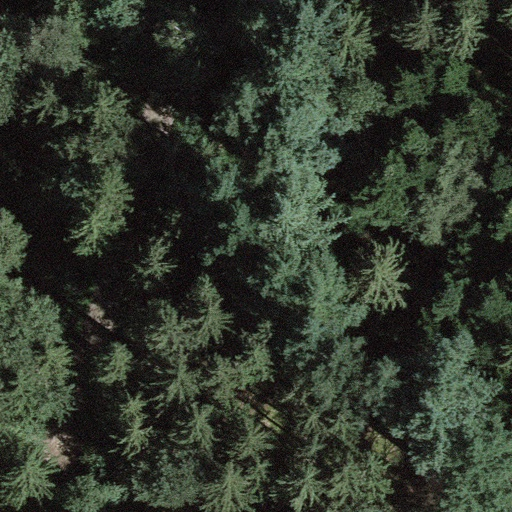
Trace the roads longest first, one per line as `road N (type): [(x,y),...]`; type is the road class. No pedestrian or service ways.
road 1 (track): [(231,0),(136,423)]
road 2 (track): [(0,492),(136,423)]
